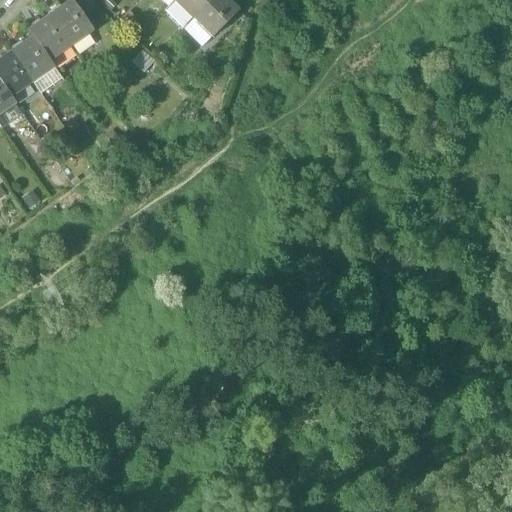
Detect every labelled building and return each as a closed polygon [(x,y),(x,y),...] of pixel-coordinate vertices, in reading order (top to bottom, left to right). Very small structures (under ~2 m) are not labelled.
[(157,0),(167,9),(173,3),(175,0),(157,0)] [(175,0),(173,3),(192,21),(212,0),(175,0)] [(237,14),(223,0),(212,0),(192,21),(211,40),(237,14)] [(70,3),(48,18),(69,48),(91,33),(70,3)] [(48,64),(69,48),(48,18),(27,33),(31,40),(48,64)] [(52,70),(48,64),(31,40),(9,55),(31,85),(52,70)] [(154,64),(142,52),(130,65),(142,76),(154,64)] [(0,86),(9,100),(31,85),(9,55),(0,61),(0,86)] [(52,70),(31,85),(37,94),(59,79),(52,70)] [(0,115),(14,106),(9,100),(0,86),(0,115)] [(83,133),(73,120),(62,128),(72,141),(83,133)] [(32,192),(20,200),(28,213),(40,204),(32,192)]
